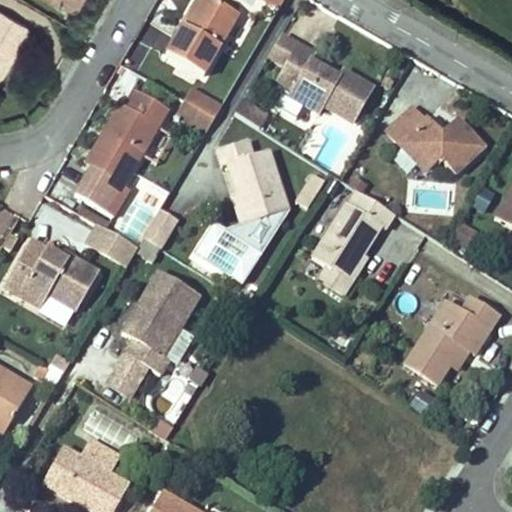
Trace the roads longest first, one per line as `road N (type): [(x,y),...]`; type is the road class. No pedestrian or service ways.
road 1 (residential): [(130,0),(42,150),(0,153)]
road 2 (unclassified): [(342,0),(511,99)]
